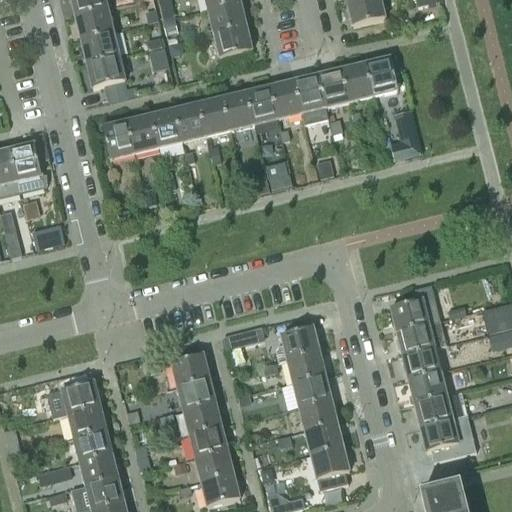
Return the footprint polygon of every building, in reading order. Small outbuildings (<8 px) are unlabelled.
[(104,0),(70,0),(76,22),(108,14),(104,0)] [(168,0),(162,0),(157,1),(159,11),(170,8),(168,0)] [(238,0),(204,0),(208,14),(240,6),(238,0)] [(379,0),(372,0),(347,6),(353,31),(385,23),(379,0)] [(435,0),(414,0),(418,12),(437,8),(435,0)] [(240,6),(208,14),(214,38),(246,30),(240,6)] [(108,14),(76,22),(81,46),(114,38),(108,14)] [(148,29),(158,27),(156,20),(146,22),(148,29)] [(246,30),(214,38),(220,63),(252,55),(246,30)] [(114,38),(81,46),(87,70),(119,62),(114,38)] [(153,53),(164,50),(162,44),(152,46),(153,53)] [(170,49),(171,55),(181,53),(180,46),(170,49)] [(156,73),(170,69),(165,50),(151,54),(156,73)] [(119,62),(87,70),(93,93),(125,86),(119,62)] [(390,63),(366,69),(374,101),(398,95),(394,78),(402,76),(399,65),(391,67),(390,63)] [(366,69),(342,74),(350,106),(374,101),(366,69)] [(342,74),(319,80),(326,112),(350,106),(342,74)] [(319,80),(294,86),(302,118),(326,112),(319,80)] [(294,86),(271,92),(278,124),(302,118),(294,86)] [(271,92),(247,97),(254,130),(278,124),(271,92)] [(247,97),(223,103),(231,135),(254,130),(247,97)] [(223,103),(199,109),(207,141),(231,135),(223,103)] [(199,109),(175,115),(183,147),(207,141),(199,109)] [(423,156),(414,114),(393,118),(402,160),(423,156)] [(175,115),(151,120),(159,152),(183,147),(175,115)] [(359,117),(352,118),(355,129),(362,127),(359,117)] [(151,120),(128,126),(135,158),(159,152),(151,120)] [(339,124),(336,125),(330,127),(333,139),(343,137),(339,124)] [(110,164),(135,158),(128,126),(102,132),(110,164)] [(283,145),(290,144),(287,134),(281,135),(283,145)] [(34,148),(10,154),(21,198),(45,192),(46,192),(47,191),(47,190),(48,190),(48,189),(47,179),(42,180),(38,166),(50,163),(46,147),(35,150),(34,148)] [(217,151),(210,152),(213,167),(221,165),(217,151)] [(10,154),(0,156),(0,202),(21,198),(10,154)] [(188,168),(194,166),(192,156),(185,158),(188,168)] [(290,164),(268,166),(271,192),(293,189),(290,164)] [(333,180),(330,169),(330,165),(317,168),(318,172),(320,183),(333,180)] [(168,194),(175,193),(171,177),(164,179),(168,194)] [(257,198),(269,195),(266,183),(254,186),(257,198)] [(61,230),(32,237),(36,257),(66,249),(61,230)] [(17,242),(7,245),(11,263),(21,261),(17,242)] [(429,329),(423,305),(390,313),(397,337),(429,329)] [(447,349),(441,326),(429,329),(397,337),(403,360),(435,353),(447,349)] [(228,353),(266,344),(263,330),(224,338),(228,353)] [(281,340),(287,364),(319,356),(313,332),(281,340)] [(440,376),(435,353),(403,360),(408,384),(440,376)] [(319,356),(287,364),(293,388),(325,380),(319,356)] [(171,368),(177,391),(209,384),(203,359),(171,368)] [(267,375),(278,373),(276,367),(266,370),(267,375)] [(151,378),(161,376),(159,370),(149,372),(151,378)] [(59,396),(62,395),(68,419),(100,411),(91,376),(56,385),(59,396)] [(440,376),(408,384),(415,408),(447,400),(440,376)] [(325,380),(293,388),(299,411),(331,403),(325,380)] [(209,384),(177,391),(183,415),(215,407),(209,384)] [(273,399),(284,396),(283,390),(272,393),(273,399)] [(459,398),(447,402),(447,400),(415,408),(420,432),(453,424),(452,423),(464,419),(459,398)] [(331,403),(299,411),(305,436),(337,428),(331,403)] [(215,407),(183,415),(189,439),(221,431),(215,407)] [(100,411),(68,419),(74,443),(106,434),(100,411)] [(140,425),(138,414),(127,417),(130,428),(140,425)] [(163,427),(174,424),(172,418),(162,421),(163,427)] [(453,424),(420,432),(427,457),(459,449),(453,424)] [(337,428),(305,436),(311,459),(343,451),(337,428)] [(221,431),(189,439),(195,463),(227,455),(221,431)] [(106,434),(74,443),(77,453),(80,466),(112,458),(106,434)] [(256,437),(250,439),(253,449),(259,447),(256,437)] [(285,447),(296,444),(294,438),(283,441),(285,447)] [(74,443),(67,444),(70,455),(77,453),(74,443)] [(343,451),(311,459),(317,484),(349,476),(343,451)] [(227,455),(195,463),(201,487),(233,479),(227,455)] [(112,458),(80,466),(86,491),(118,482),(112,458)] [(271,474),(261,476),(264,488),(270,487),(273,483),(271,474)] [(344,477),(317,484),(320,496),(347,489),(344,477)] [(233,479),(201,487),(207,511),(239,504),(233,479)] [(118,482),(86,491),(91,511),(100,511),(124,506),(118,482)] [(421,499),(424,511),(466,511),(461,489),(421,499)] [(181,499),(192,497),(190,490),(179,492),(181,499)]
